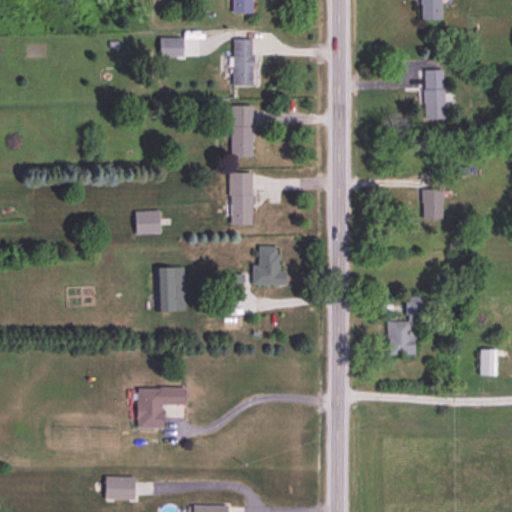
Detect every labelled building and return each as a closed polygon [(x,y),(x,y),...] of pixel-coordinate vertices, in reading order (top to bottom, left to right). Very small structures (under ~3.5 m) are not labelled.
[(230,0),(230,13),(251,13),(250,0),(230,0)] [(419,0),(419,22),(440,22),(439,0),(419,0)] [(181,38),(158,38),(158,58),(181,58),(181,38)] [(251,86),(251,39),(231,39),(231,86),(251,86)] [(443,122),(443,64),(422,64),(422,122),(443,122)] [(229,157),(251,157),(251,106),(229,106),(229,157)] [(250,225),(250,173),(228,173),(228,226),(250,225)] [(420,190),(421,219),(441,219),(440,190),(420,190)] [(133,211),(133,234),(158,234),(158,211),(133,211)] [(256,266),(250,266),(250,286),(284,285),(283,270),(277,270),(277,246),(256,247),(256,266)] [(183,311),(183,268),(155,268),(155,311),(183,311)] [(240,276),(224,276),(224,291),(240,291),(240,276)] [(386,356),(418,355),(417,297),(404,297),(404,321),(386,322),(386,356)] [(477,375),(493,375),(493,348),(477,348),(477,375)] [(161,428),(161,406),(182,406),(182,388),(134,388),(134,428),(161,428)] [(102,500),(131,500),(131,477),(102,477),(102,500)]
